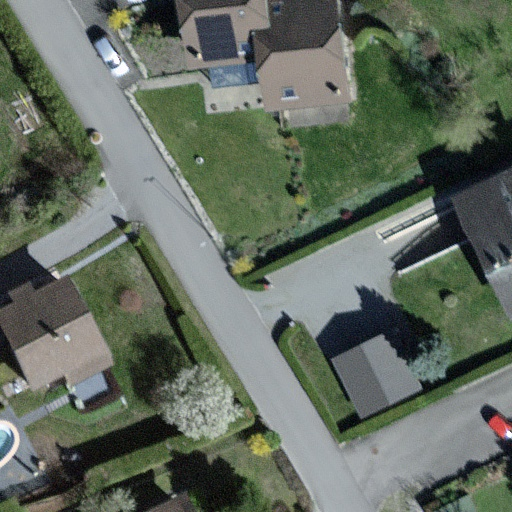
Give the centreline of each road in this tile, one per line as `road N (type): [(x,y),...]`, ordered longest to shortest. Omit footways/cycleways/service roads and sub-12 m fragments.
road 1 (residential): [(340,511),(144,188)]
road 2 (residential): [(144,188),(32,0)]
road 3 (residential): [(0,283),(60,256),(144,188)]
